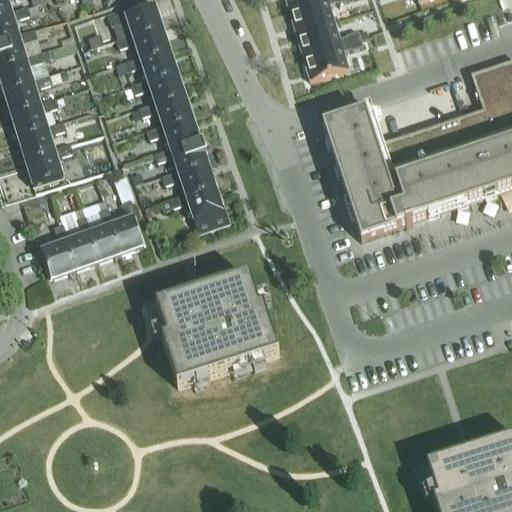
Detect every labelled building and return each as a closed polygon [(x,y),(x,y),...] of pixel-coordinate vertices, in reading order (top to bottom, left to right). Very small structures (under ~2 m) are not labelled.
[(0,0),(0,25),(39,14),(38,9),(10,17),(6,3),(17,0),(0,0)] [(45,0),(30,0),(33,9),(47,5),(45,0)] [(284,0),(289,15),(336,1),(336,0),(284,0)] [(349,0),(338,0),(336,1),(339,8),(351,5),(349,0)] [(336,1),(289,15),(296,38),(335,27),(331,11),(339,8),(336,1)] [(131,41),(161,31),(154,11),(126,20),(125,17),(109,23),(111,31),(126,26),(131,41)] [(39,14),(0,25),(0,46),(18,41),(13,26),(40,18),(39,14)] [(335,27),(296,38),(303,62),(350,48),(348,40),(340,42),(335,27)] [(161,31),(131,41),(116,46),(119,54),(134,49),(139,64),(169,54),(161,31)] [(18,41),(0,46),(0,71),(25,63),(21,49),(36,44),(46,41),(43,33),(34,36),(18,41)] [(360,37),(348,40),(350,48),(362,44),(360,37)] [(362,44),(350,48),(353,55),(365,52),(362,44)] [(350,48),(303,62),(311,87),(350,75),(345,58),(353,55),(350,48)] [(169,54),(139,64),(115,72),(118,80),(141,72),(146,86),(176,77),(169,54)] [(51,55),(42,58),(44,65),(53,62),(51,55)] [(25,63),(0,71),(0,86),(3,95),(32,86),(27,72),(44,66),(44,65),(42,58),(25,63)] [(511,67),(471,81),(483,117),(378,152),(366,116),(323,131),(362,247),(511,197),(511,67)] [(176,77),(146,86),(131,91),(132,93),(134,100),(149,95),(154,109),(184,100),(176,77)] [(59,78),(48,81),(50,90),(61,87),(59,78)] [(32,86),(3,95),(10,119),(39,109),(35,95),(50,90),(48,81),(32,86)] [(132,93),(124,95),(127,104),(135,102),(134,100),(132,93)] [(154,109),(139,114),(142,122),(157,117),(161,132),(191,122),(184,100),(154,109)] [(39,109),(10,119),(17,141),(46,132),(42,118),(57,113),(55,104),(39,109)] [(116,136),(138,129),(133,115),(111,122),(116,136)] [(191,122),(161,132),(146,137),(149,145),(164,140),(169,155),(199,146),(191,122)] [(46,132),(17,141),(24,165),(53,155),(49,140),(64,136),(62,127),(46,132)] [(87,138),(77,140),(79,148),(89,145),(87,138)] [(199,146),(169,155),(154,160),(157,168),(172,163),(177,177),(207,168),(199,146)] [(53,155),(24,165),(32,192),(45,188),(47,196),(65,191),(84,185),(82,177),(62,183),(56,163),(72,158),(69,151),(53,155)] [(177,177),(161,183),(164,191),(179,185),(185,200),(214,191),(207,168),(177,177)] [(140,179),(131,182),(134,191),(143,188),(140,179)] [(126,182),(114,187),(118,198),(130,194),(126,182)] [(169,206),(160,209),(162,217),(172,214),(187,209),(193,227),(223,217),(214,191),(185,200),(169,206)] [(108,215),(104,216),(120,260),(143,252),(133,224),(136,223),(130,206),(122,209),(128,225),(113,230),(108,215)] [(153,211),(144,214),(147,222),(156,219),(153,211)] [(97,268),(120,260),(104,216),(99,218),(105,233),(91,238),(85,223),(81,224),(97,268)] [(74,277),(97,268),(81,224),(77,226),(82,241),(68,247),(62,231),(58,232),(74,277)] [(52,285),(74,277),(58,232),(54,234),(59,249),(41,256),(52,285)] [(156,312),(158,318),(166,344),(162,345),(178,393),(279,361),(264,312),(260,313),(249,281),(202,297),(201,297),(194,299),(156,311),(156,312)] [(358,394),(347,398),(355,420),(366,415),(358,394)] [(511,511),(511,442),(427,470),(437,502),(433,503),(435,511),(511,511)]
